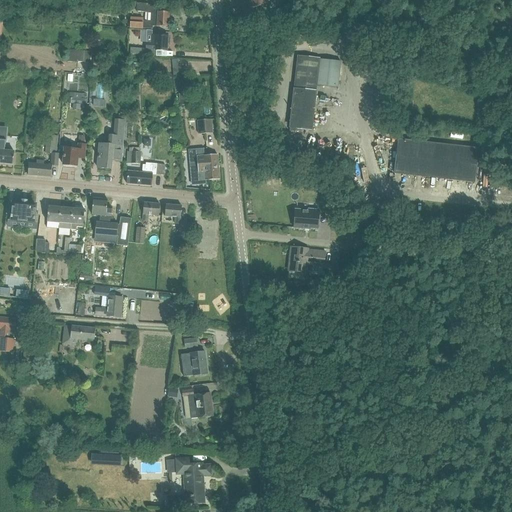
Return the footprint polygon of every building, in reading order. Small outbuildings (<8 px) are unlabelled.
[(81,1),(73,0),(72,10),(80,11),(81,1)] [(159,6),(148,5),(148,4),(137,4),(136,12),(148,13),(147,21),(143,21),(143,18),(130,18),(130,28),(150,30),(150,26),(159,27),(169,28),(170,13),(158,12),(159,6)] [(167,51),(168,44),(169,44),(170,39),(168,39),(168,37),(151,36),(151,42),(145,42),(145,49),(130,48),(130,54),(156,55),(156,51),(167,51)] [(67,62),(90,64),(91,52),(68,50),(67,62)] [(312,130),(317,85),(337,88),(340,64),(319,62),(319,60),(298,57),(293,104),(291,104),(290,111),(292,111),(290,132),(296,132),(296,129),(312,130)] [(142,71),(142,84),(152,85),(153,71),(142,71)] [(103,97),(102,83),(93,84),(95,98),(103,97)] [(68,98),(68,103),(85,105),(85,94),(70,93),(69,98),(68,98)] [(121,161),(123,137),(125,121),(115,119),(114,136),(108,136),(108,145),(99,144),(97,168),(111,169),(112,161),(121,161)] [(212,121),(197,121),(198,135),(212,134),(212,121)] [(59,154),(57,154),(58,136),(48,135),(46,153),(52,154),(51,166),(44,165),(44,161),(37,161),(36,164),(29,164),(28,175),(51,177),(52,166),(58,166),(59,154)] [(79,136),(78,144),(78,150),(64,149),(63,165),(77,166),(78,158),(84,159),(85,145),(84,145),(84,136),(79,136)] [(6,140),(0,139),(0,164),(13,165),(14,155),(14,151),(5,150),(6,140)] [(395,174),(474,183),(478,149),(398,140),(395,174)] [(127,162),(140,163),(142,152),(139,152),(140,149),(132,148),(131,154),(128,153),(127,162)] [(217,155),(199,157),(197,157),(199,181),(219,179),(217,155)] [(128,172),(127,184),(151,186),(152,175),(164,176),(165,165),(146,163),(146,165),(143,165),(142,173),(128,172)] [(316,181),(316,189),(325,190),(326,182),(316,181)] [(117,237),(118,226),(118,225),(110,224),(111,217),(112,208),(107,207),(108,200),(93,199),(92,209),(92,214),(101,215),(101,221),(97,221),(96,228),(96,229),(96,235),(117,237)] [(16,228),(28,229),(28,223),(34,223),(36,205),(13,203),(11,221),(17,222),(16,228)] [(159,216),(159,215),(160,205),(144,203),(142,221),(148,222),(149,215),(159,216)] [(182,206),(166,205),(165,217),(175,218),(175,224),(180,225),(182,206)] [(59,222),(60,208),(48,207),(47,221),(59,222)] [(70,230),(72,209),(60,208),(59,222),(59,228),(70,230)] [(83,224),(84,220),(85,210),(72,209),(70,230),(77,230),(77,227),(83,228),(83,224)] [(295,210),(294,228),(310,229),(318,229),(319,211),(308,210),(308,211),(295,210)] [(118,226),(117,237),(116,246),(127,247),(131,220),(120,218),(119,226),(118,226)] [(137,228),(136,244),(143,245),(145,229),(137,228)] [(174,241),(174,247),(184,248),(185,237),(179,237),(178,242),(174,241)] [(37,252),(48,253),(49,244),(45,243),(46,240),(38,240),(37,252)] [(291,248),(288,271),(305,273),(306,265),(324,267),(325,252),(312,251),(312,252),(308,252),(308,250),(291,248)] [(343,276),(341,262),(332,264),(334,277),(343,276)] [(95,287),(94,296),(108,298),(109,288),(95,287)] [(10,290),(0,288),(0,295),(9,297),(10,290)] [(169,302),(169,294),(159,293),(159,302),(169,302)] [(102,309),(96,309),(95,316),(103,316),(103,315),(107,316),(107,317),(121,318),(122,298),(109,297),(108,308),(102,307),(102,309)] [(29,312),(29,313),(41,314),(42,305),(30,304),(29,312)] [(0,328),(2,329),(1,338),(0,338),(0,340),(0,351),(14,353),(15,340),(9,339),(10,330),(14,330),(15,320),(0,318),(0,328)] [(94,342),(95,339),(96,329),(64,326),(62,345),(76,346),(76,340),(94,342)] [(196,339),(184,340),(185,348),(197,347),(196,339)] [(25,342),(23,358),(22,366),(34,367),(35,359),(31,359),(33,343),(25,342)] [(191,354),(181,355),(183,377),(193,376),(207,374),(205,352),(191,354)] [(178,390),(169,389),(168,397),(177,398),(178,390)] [(193,390),(181,392),(182,397),(183,397),(189,397),(192,419),(198,419),(203,418),(213,417),(210,394),(200,396),(193,396),(193,390)] [(91,464),(121,466),(121,455),(92,453),(91,464)] [(176,460),(177,470),(177,472),(185,472),(186,504),(204,503),(202,475),(211,475),(210,466),(202,466),(202,465),(188,466),(188,459),(176,460)]
